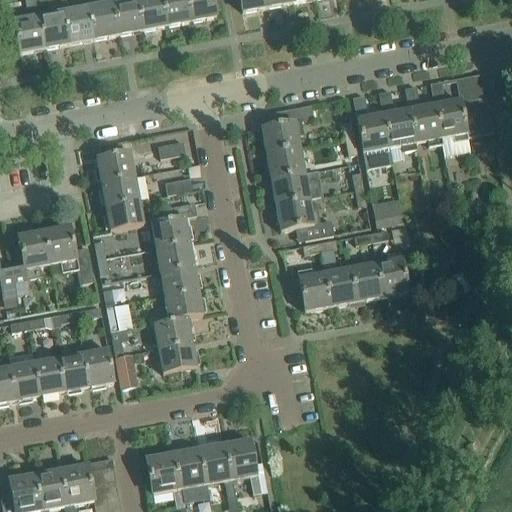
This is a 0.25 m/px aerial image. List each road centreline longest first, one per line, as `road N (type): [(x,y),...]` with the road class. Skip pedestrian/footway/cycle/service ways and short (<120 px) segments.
road 1 (residential): [(0,441),(206,403),(240,380),(247,354),(202,99)]
road 2 (residential): [(511,40),(202,99)]
road 3 (residential): [(202,99),(59,125)]
road 4 (residential): [(0,204),(70,191),(59,125)]
